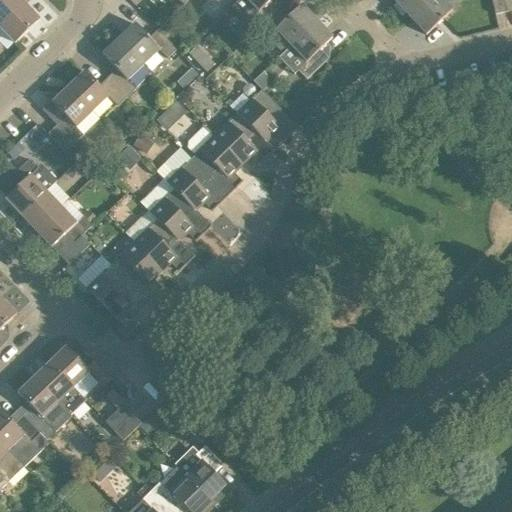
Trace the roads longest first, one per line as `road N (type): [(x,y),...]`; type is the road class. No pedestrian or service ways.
road 1 (residential): [(62,311),(110,355),(132,359),(256,238),(321,134),(402,65)]
road 2 (tertiary): [(288,511),(380,439),(511,358)]
road 3 (residential): [(0,103),(80,28),(87,0)]
